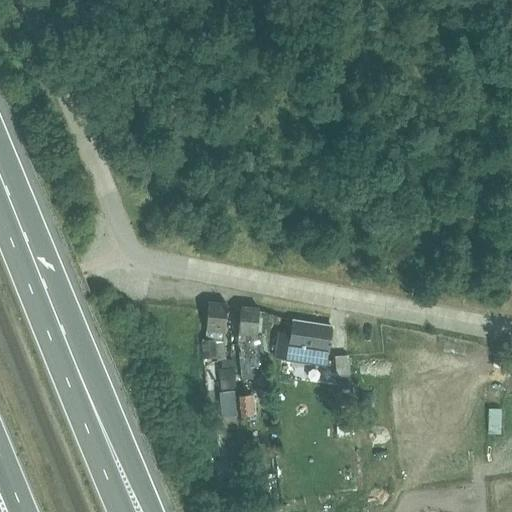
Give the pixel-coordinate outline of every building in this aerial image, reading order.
[(217,363),(227,362),(227,358),(233,357),(232,345),(225,346),(225,343),(223,343),(226,305),(208,304),(205,341),(201,342),(203,361),(216,359),(217,363)] [(242,381),(265,378),(261,336),(256,335),(259,310),(241,308),(238,345),(239,345),(242,381)] [(274,360),(324,367),(331,327),(296,322),(295,324),(292,324),(290,334),(279,332),(274,360)] [(347,356),(334,358),(336,378),(350,377),(347,356)] [(236,390),(233,369),(218,370),(220,392),(236,390)] [(373,394),(362,394),(362,409),(373,409),(373,394)] [(254,396),(225,398),(229,432),(242,431),(240,418),(253,416),(253,415),(256,415),(254,396)] [(487,435),(500,435),(501,410),(488,410),(487,435)] [(335,416),(336,437),(352,436),(351,415),(335,416)] [(248,480),(239,451),(214,458),(223,487),(248,480)]
